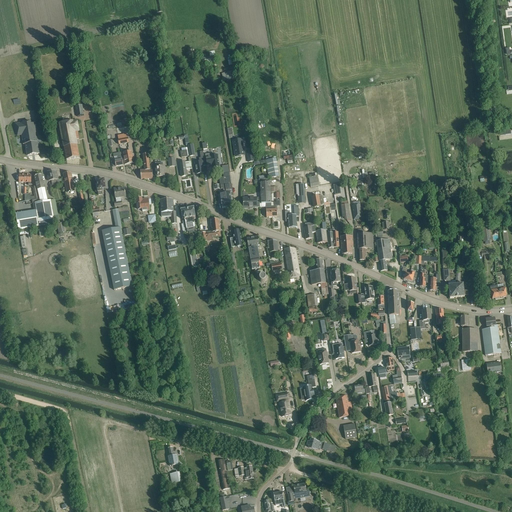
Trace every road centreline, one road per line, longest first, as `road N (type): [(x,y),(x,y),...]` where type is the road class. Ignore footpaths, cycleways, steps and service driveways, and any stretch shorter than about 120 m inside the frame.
road 1 (tertiary): [(385,279),(133,181),(0,159)]
road 2 (unclassified): [(422,511),(287,467)]
road 3 (unclassified): [(150,433),(284,470)]
road 4 (tertiary): [(511,310),(455,307),(385,279)]
